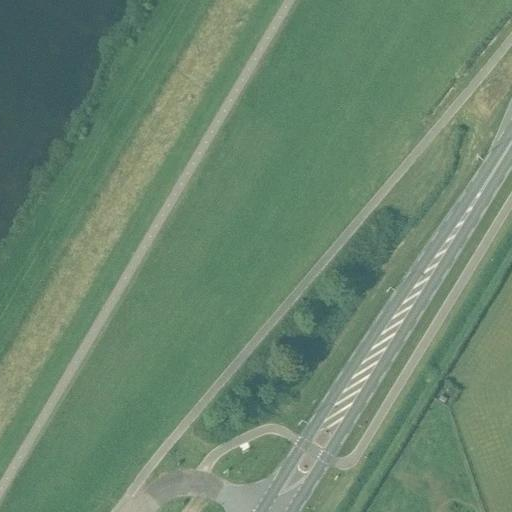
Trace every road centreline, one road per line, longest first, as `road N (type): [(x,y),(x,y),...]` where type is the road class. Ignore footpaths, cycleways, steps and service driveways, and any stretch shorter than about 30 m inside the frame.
road 1 (primary): [(277,511),(511,137)]
road 2 (unclassified): [(263,511),(176,484),(136,511)]
